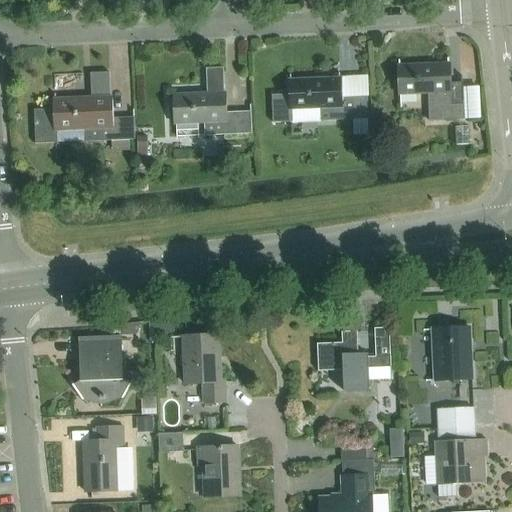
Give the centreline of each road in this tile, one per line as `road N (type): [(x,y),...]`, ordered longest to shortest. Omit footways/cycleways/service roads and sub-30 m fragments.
road 1 (tertiary): [(12,288),(349,249)]
road 2 (residential): [(0,38),(234,27)]
road 3 (unclassified): [(12,288),(37,511)]
road 4 (residential): [(234,27),(451,15)]
road 5 (tertiary): [(511,217),(349,249)]
road 6 (tertiary): [(349,249),(406,258),(511,252)]
road 7 (residential): [(281,511),(278,414),(255,415)]
